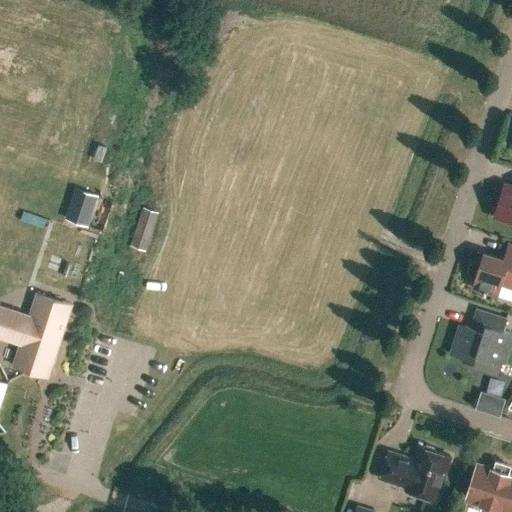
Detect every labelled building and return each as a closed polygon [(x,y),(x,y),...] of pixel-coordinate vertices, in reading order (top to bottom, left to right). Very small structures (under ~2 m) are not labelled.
[(511,186),(504,184),(494,216),(511,221),(511,186)] [(87,225),(97,195),(78,189),(68,219),(87,225)] [(158,212),(142,206),(130,245),(145,250),(158,212)] [(482,292),(485,293),(486,291),(492,292),(499,293),(499,292),(501,284),(511,287),(511,244),(507,243),(503,258),(483,251),(479,263),(475,263),(472,264),(470,268),(469,272),(471,275),(474,277),(472,284),(472,285),(477,288),(483,290),(482,292)] [(0,306),(0,335),(12,340),(20,342),(13,364),(38,372),(48,375),(50,368),(68,311),(70,304),(61,301),(36,293),(29,315),(21,313),(0,306)] [(460,324),(450,353),(473,361),(473,365),(475,368),(478,370),(482,370),(485,369),(487,366),(489,359),(504,363),(511,338),(511,333),(503,330),(507,319),(477,309),(471,327),(460,324)] [(426,444),(422,447),(419,446),(415,459),(388,451),(380,478),(406,486),(405,489),(437,499),(450,456),(436,451),(433,447),(426,444)] [(467,498),(483,503),(484,506),(493,509),(496,507),(511,511),(511,472),(511,473),(509,474),(478,464),(467,498)] [(355,511),(382,511),(384,509),(366,504),(367,500),(360,498),(355,511)]
